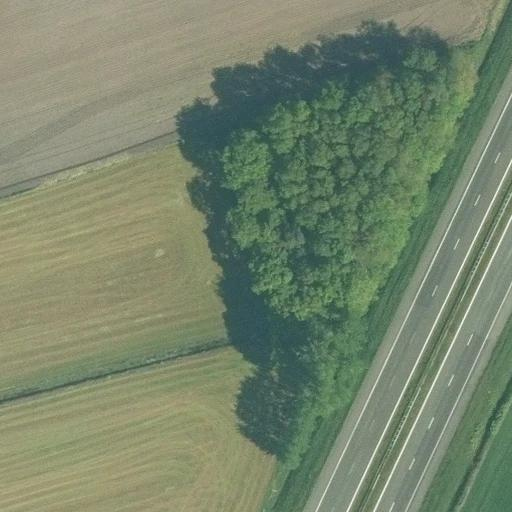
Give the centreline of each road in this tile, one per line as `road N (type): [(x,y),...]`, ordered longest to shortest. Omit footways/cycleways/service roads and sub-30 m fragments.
road 1 (motorway): [(511,125),(331,511)]
road 2 (motorway): [(389,511),(511,249)]
